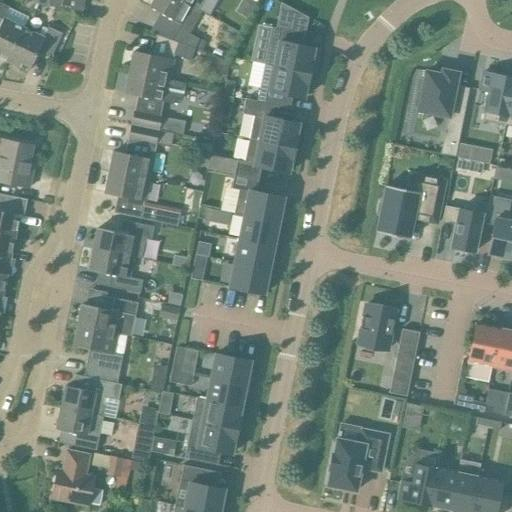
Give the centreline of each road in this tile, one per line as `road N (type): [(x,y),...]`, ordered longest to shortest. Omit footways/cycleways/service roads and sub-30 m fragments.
road 1 (residential): [(310,255),(342,84),(383,26),(416,0)]
road 2 (residential): [(255,506),(310,255)]
road 3 (residential): [(310,255),(511,295)]
road 4 (residential): [(69,227),(26,280),(19,340)]
road 5 (residential): [(0,448),(29,437),(46,347)]
road 6 (residential): [(46,347),(69,227)]
